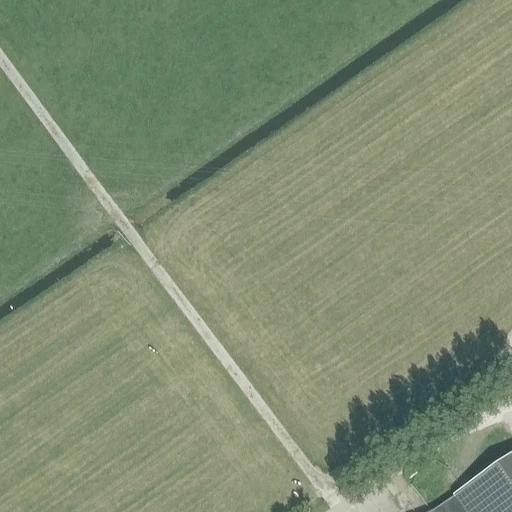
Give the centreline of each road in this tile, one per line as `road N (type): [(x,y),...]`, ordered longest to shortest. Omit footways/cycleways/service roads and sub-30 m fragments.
road 1 (track): [(0,58),(337,509)]
road 2 (track): [(378,481),(511,387),(511,344)]
